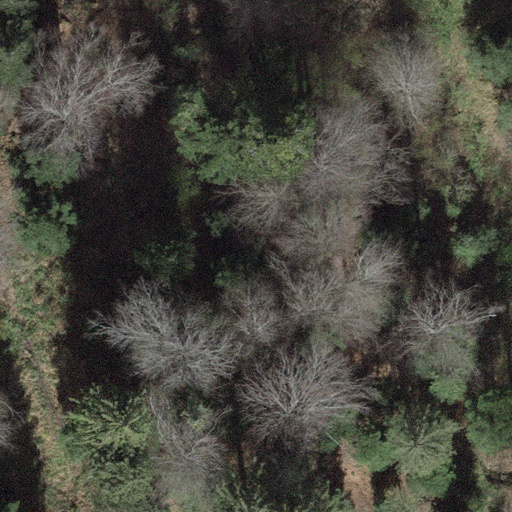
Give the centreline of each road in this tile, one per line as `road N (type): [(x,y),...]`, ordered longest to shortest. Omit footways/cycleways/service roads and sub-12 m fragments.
road 1 (track): [(489,511),(225,175),(144,158),(95,191),(0,294)]
road 2 (track): [(434,0),(511,231)]
